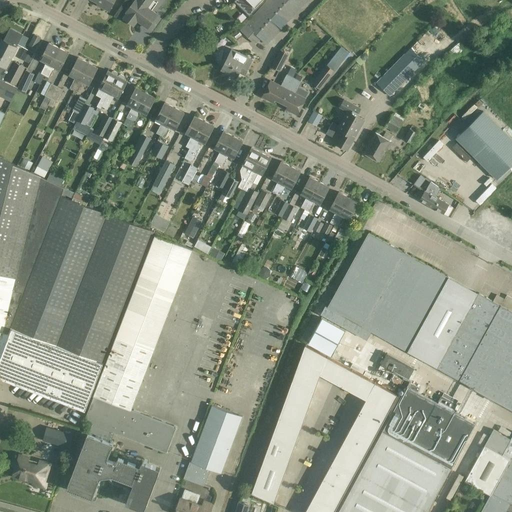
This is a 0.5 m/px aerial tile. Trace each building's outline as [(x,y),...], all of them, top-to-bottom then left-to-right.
[(92,0),(101,5),(100,6),(109,11),(114,0),(92,0)] [(158,14),(148,7),(153,0),(134,0),(126,12),(127,13),(123,18),(134,25),(137,21),(147,28),(158,14)] [(235,0),(235,1),(249,15),(264,1),(263,0),(235,0)] [(267,0),(241,30),(255,44),(260,38),(267,44),(306,0),(267,0)] [(0,79),(5,82),(6,79),(16,84),(25,67),(14,61),(14,62),(10,60),(17,47),(16,47),(22,34),(10,28),(3,40),(1,39),(0,40),(0,64),(0,65),(0,79)] [(456,38),(459,43),(449,51),(453,55),(474,40),(467,30),(456,38)] [(34,34),(29,44),(35,47),(40,37),(34,34)] [(45,75),(59,47),(49,42),(40,59),(46,63),(41,73),(45,75)] [(327,65),(334,71),(349,52),(341,46),(327,65)] [(59,47),(45,75),(48,77),(54,66),(60,70),(69,52),(59,47)] [(410,47),(376,82),(390,96),(424,61),(410,47)] [(25,49),(20,59),(29,63),(33,54),(25,49)] [(245,74),(252,59),(232,49),(222,69),(236,77),(239,71),(245,74)] [(280,49),(271,67),(280,71),(289,54),(280,49)] [(73,90),(87,62),(78,57),(69,74),(75,77),(69,88),(73,90)] [(87,62),(73,90),(77,92),(83,81),(89,84),(98,67),(87,62)] [(326,64),(312,83),(320,89),(334,71),(327,65),(326,64)] [(26,92),(34,74),(26,70),(18,88),(17,88),(26,92)] [(112,72),(108,70),(99,87),(100,87),(96,95),(101,98),(97,107),(100,108),(102,106),(119,76),(117,75),(117,73),(114,71),(112,72)] [(40,84),(45,75),(41,73),(39,72),(35,81),(40,84)] [(280,102),(293,77),(287,74),(280,85),(271,80),(262,96),(273,102),(274,99),(280,102)] [(286,109),(297,114),(305,98),(304,98),(308,92),(298,87),(301,81),(303,77),(297,74),(295,78),(293,77),(280,102),(288,106),(286,109)] [(119,76),(102,106),(107,109),(114,95),(119,97),(128,80),(124,79),(124,76),(121,75),(119,76)] [(0,96),(11,102),(17,88),(18,88),(5,82),(0,79),(0,96)] [(48,104),(57,86),(47,81),(40,93),(45,96),(40,107),(45,110),(48,104)] [(57,86),(48,104),(53,107),(56,101),(57,102),(64,89),(57,86)] [(126,129),(146,92),(136,87),(127,104),(132,107),(126,117),(127,118),(123,125),(126,127),(125,129),(126,129)] [(155,97),(146,92),(126,129),(130,131),(140,111),(146,114),(155,97)] [(76,122),(85,103),(87,100),(80,97),(73,110),(74,110),(70,119),(76,122)] [(338,126),(356,135),(364,120),(356,115),(360,108),(344,99),(340,107),(347,111),(338,126)] [(160,135),(175,107),(165,102),(156,119),(162,123),(156,133),(160,135)] [(85,103),(76,122),(73,128),(87,135),(92,125),(87,122),(94,108),(85,103)] [(184,112),(175,107),(160,135),(163,137),(169,126),(175,130),(184,112)] [(308,121),(316,126),(322,115),(314,110),(308,121)] [(394,111),(385,126),(395,133),(404,118),(394,111)] [(497,179),(511,164),(511,140),(483,111),(456,138),(497,179)] [(104,137),(114,118),(105,113),(95,132),(104,137)] [(185,132),(191,135),(186,146),(189,148),(184,157),(185,158),(204,120),(194,115),(185,132)] [(114,118),(104,137),(112,141),(122,123),(114,118)] [(214,126),(204,120),(185,158),(192,162),(201,145),(198,144),(200,140),(205,143),(214,126)] [(356,135),(338,126),(331,140),(335,142),(335,143),(347,150),(356,135)] [(419,130),(412,126),(410,129),(410,128),(403,138),(409,142),(409,141),(412,142),(415,137),(421,141),(424,136),(417,132),(419,130)] [(218,164),(233,136),(223,130),(214,148),(220,151),(214,162),(218,164)] [(393,143),(390,141),(393,135),(386,131),(382,137),(375,132),(364,152),(379,161),(387,147),(389,149),(393,143)] [(142,134),(131,155),(140,160),(151,138),(142,134)] [(243,141),(233,136),(218,164),(222,166),(228,155),(234,158),(243,141)] [(162,166),(165,160),(162,159),(168,146),(157,140),(151,153),(148,158),(157,163),(162,166)] [(242,189),(261,152),(251,147),(242,164),(243,164),(240,170),(242,179),(238,187),(242,189)] [(474,169),(478,164),(462,149),(458,153),(474,169)] [(261,152),(242,189),(233,207),(247,214),(258,192),(250,188),(258,172),(262,174),(271,157),(261,152)] [(0,377),(86,410),(154,231),(61,195),(64,188),(0,157),(0,377)] [(33,163),(24,158),(20,165),(29,170),(33,163)] [(162,166),(153,184),(162,189),(175,164),(165,160),(162,166)] [(276,194),(291,166),(281,160),(272,178),(278,181),(272,192),(276,194)] [(206,177),(202,185),(206,187),(218,164),(214,162),(206,177)] [(190,164),(182,181),(189,185),(197,168),(190,164)] [(48,171),(38,166),(34,173),(44,178),(48,171)] [(301,171),(291,166),(276,194),(280,196),(286,185),(292,188),(301,171)] [(224,169),(216,184),(223,188),(231,173),(224,169)] [(51,171),(47,179),(60,186),(64,178),(51,171)] [(305,209),(319,181),(309,176),(300,193),(306,196),(301,207),(305,209)] [(230,177),(222,193),(230,198),(239,182),(230,177)] [(329,187),(319,181),(305,209),(308,211),(314,200),(320,204),(329,187)] [(448,204),(435,197),(440,188),(431,181),(425,190),(425,191),(420,200),(448,216),(453,207),(448,204)] [(462,198),(463,196),(465,193),(451,183),(447,188),(462,198)] [(71,199),(74,194),(64,189),(61,195),(71,199)] [(262,190),(255,203),(264,208),(271,195),(262,190)] [(333,225),(348,197),(338,191),(329,209),(335,212),(330,223),(333,225)] [(74,194),(71,199),(86,205),(89,200),(75,192),(74,194)] [(348,197),(333,225),(339,227),(342,221),(341,220),(343,216),(349,219),(358,202),(348,197)] [(281,199),(274,213),(282,217),(289,203),(281,199)] [(89,206),(103,211),(105,205),(101,204),(100,205),(91,202),(89,206)] [(290,204),(277,229),(283,232),(289,221),(290,222),(297,208),(290,204)] [(311,232),(312,229),(317,220),(318,218),(310,214),(303,227),(311,232)] [(243,237),(250,223),(245,220),(238,234),(243,237)] [(319,232),(324,224),(318,220),(313,229),(319,232)] [(326,222),(321,232),(328,236),(333,226),(326,222)] [(340,244),(346,231),(340,228),(334,241),(340,244)] [(469,309),(440,292),(449,276),(368,232),(327,306),(325,305),(320,314),(367,339),(371,331),(407,351),(437,367),(511,408),(511,297),(506,295),(501,305),(478,293),(469,309)] [(166,452),(176,426),(131,409),(193,249),(155,234),(93,395),(94,396),(84,421),(92,424),(88,433),(66,488),(92,498),(100,478),(101,477),(107,476),(108,477),(108,478),(109,479),(110,480),(111,480),(112,481),(113,482),(114,482),(115,482),(116,483),(117,483),(119,483),(120,482),(121,482),(122,482),(123,481),(132,485),(126,502),(144,509),(160,468),(141,461),(139,467),(118,459),(116,462),(107,459),(113,443),(111,442),(114,432),(153,447),(152,450),(157,452),(159,449),(166,452)] [(196,241),(194,247),(208,254),(210,249),(196,241)] [(241,245),(230,264),(237,268),(248,249),(241,245)] [(213,247),(210,254),(221,260),(225,253),(213,247)] [(266,278),(270,275),(270,270),(267,267),(263,267),(259,270),(259,274),(262,278),(266,278)] [(301,283),(307,272),(297,267),(291,277),(301,283)] [(246,304),(252,287),(235,282),(234,287),(227,284),(221,301),(228,304),(231,295),(238,298),(237,301),(246,304)] [(322,318),(308,343),(331,356),(345,330),(322,318)] [(279,326),(275,338),(286,342),(290,330),(279,326)] [(306,344),(252,492),(274,502),(321,374),(366,399),(304,511),(333,511),(398,394),(306,344)] [(408,379),(414,368),(387,353),(381,364),(408,379)] [(426,511),(475,423),(406,386),(337,511),(426,511)] [(204,486),(210,469),(221,473),(242,416),(211,404),(190,462),(189,461),(183,478),(204,486)] [(42,441),(71,449),(75,434),(46,426),(42,441)] [(505,511),(511,503),(511,436),(510,439),(493,429),(484,445),(464,481),(490,495),(480,511),(505,511)] [(20,455),(13,476),(34,482),(33,484),(45,488),(52,464),(40,460),(39,463),(27,460),(28,457),(20,455)] [(464,491),(467,485),(461,482),(456,490),(460,492),(462,489),(464,491)] [(197,503),(200,495),(185,490),(183,496),(181,496),(174,511),(209,511),(213,503),(204,499),(202,505),(197,503)] [(238,501),(234,511),(247,511),(250,505),(238,501)]
